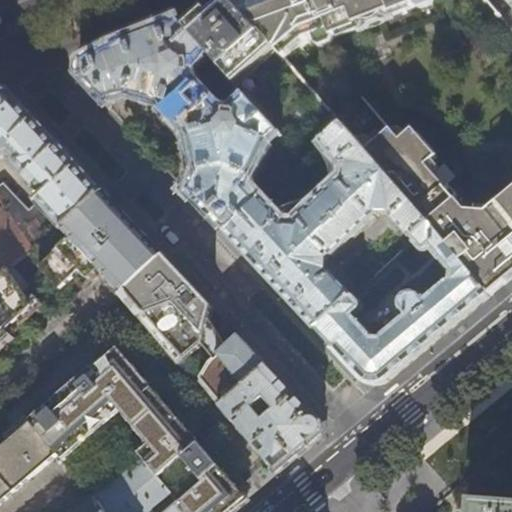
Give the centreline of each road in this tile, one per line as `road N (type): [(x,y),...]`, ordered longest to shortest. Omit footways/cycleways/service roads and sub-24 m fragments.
road 1 (residential): [(371,435),(0,24)]
road 2 (residential): [(371,435),(511,318)]
road 3 (residential): [(278,511),(371,435)]
